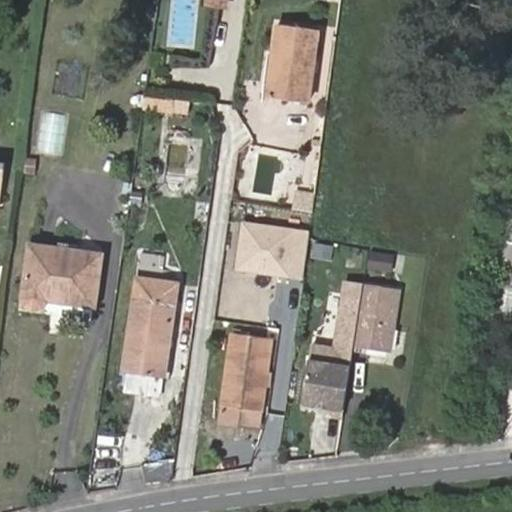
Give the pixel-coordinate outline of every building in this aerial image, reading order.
[(207,0),(207,6),(226,9),(226,0),(207,0)] [(267,104),(307,110),(316,37),(276,32),(267,104)] [(171,121),(173,107),(143,103),(142,117),(171,121)] [(322,151),(323,142),(313,140),(312,149),(322,151)] [(293,209),(313,212),(315,194),(296,192),(293,209)] [(255,248),(287,253),(291,228),(258,223),(255,248)] [(37,305),(39,305),(46,248),(32,246),(27,294),(29,297),(30,299),(33,302),(35,303),(37,305)] [(47,300),(59,302),(65,251),(46,248),(39,305),(40,305),(41,305),(43,304),(46,302),(47,300)] [(390,270),(393,253),(370,249),(368,266),(390,270)] [(65,251),(59,302),(65,302),(95,307),(102,256),(65,251)] [(166,374),(179,284),(138,279),(125,369),(166,374)] [(389,353),(399,290),(363,284),(353,347),(389,353)] [(93,321),(95,307),(65,302),(63,317),(93,321)] [(221,414),(259,420),(270,346),(232,341),(221,414)] [(342,414),(350,364),(309,357),(302,400),(327,404),(325,411),(342,414)] [(257,432),(259,420),(221,414),(219,427),(257,432)]
